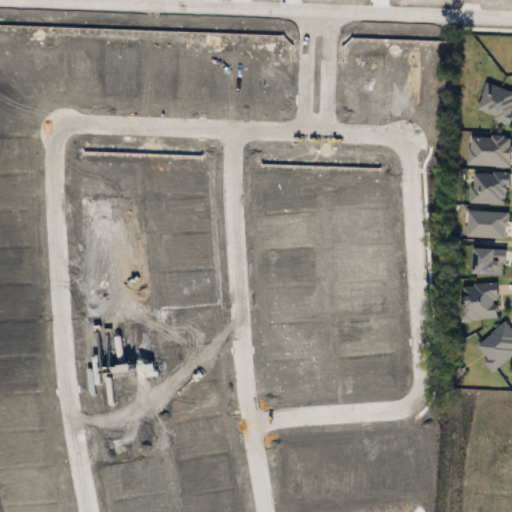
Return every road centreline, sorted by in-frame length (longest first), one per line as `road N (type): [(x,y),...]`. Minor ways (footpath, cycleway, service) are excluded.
road 1 (residential): [(54,121),(68,429),(84,511)]
road 2 (residential): [(267,511),(234,270),(229,126)]
road 3 (residential): [(414,137),(324,126),(54,121)]
road 4 (residential): [(511,15),(171,0)]
road 5 (residential): [(423,406),(414,137)]
road 6 (residential): [(253,425),(423,406)]
